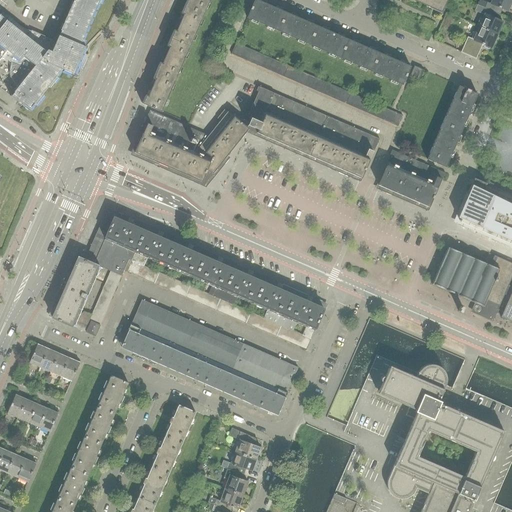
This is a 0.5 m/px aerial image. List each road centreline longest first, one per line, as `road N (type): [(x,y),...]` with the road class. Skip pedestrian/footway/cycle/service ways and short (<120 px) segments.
road 1 (tertiary): [(511,356),(350,285)]
road 2 (tertiary): [(350,285),(194,217)]
road 3 (residential): [(158,382),(7,317)]
road 4 (residential): [(287,436),(350,285)]
road 5 (residential): [(353,22),(498,87)]
road 6 (secondary): [(7,317),(38,276),(82,178)]
road 7 (secondary): [(66,172),(7,317)]
road 8 (residential): [(158,382),(101,511)]
road 9 (residential): [(287,436),(158,382)]
road 10 (secondary): [(87,166),(126,49)]
road 11 (secondary): [(126,49),(71,159)]
